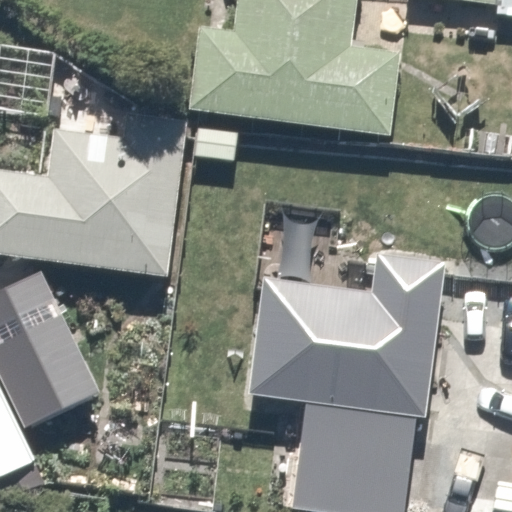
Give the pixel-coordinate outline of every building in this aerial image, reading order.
[(397,131),(402,54),(365,51),(368,0),(246,0),(244,38),(199,35),(193,117),(397,131)] [(511,0),(424,0),(511,9),(511,0)] [(107,110),(44,103),(36,177),(0,172),(0,260),(171,280),(189,128),(133,122),(131,143),(104,140),(107,110)] [(347,215),(263,205),(255,276),(338,286),(347,215)] [(251,400),(306,406),(294,511),(409,511),(420,419),(431,420),(449,260),(386,253),(381,296),(264,283),(251,400)] [(104,399),(39,275),(0,295),(0,378),(31,437),(104,399)] [(0,482),(32,465),(0,403),(0,482)]
